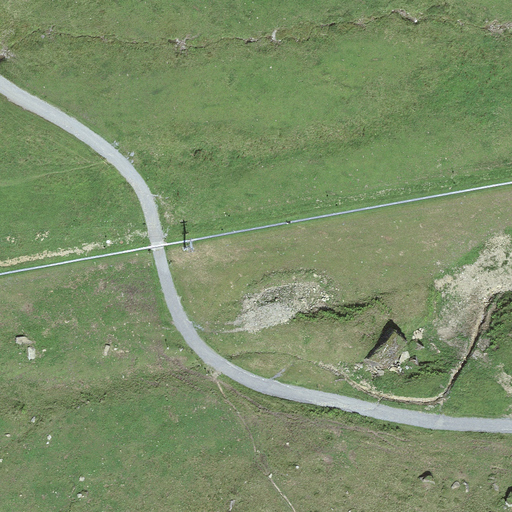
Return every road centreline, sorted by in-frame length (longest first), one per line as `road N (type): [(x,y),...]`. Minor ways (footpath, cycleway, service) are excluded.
road 1 (track): [(511,426),(424,421),(264,387),(215,361)]
road 2 (track): [(147,209),(118,159),(0,83)]
road 3 (track): [(215,361),(174,308),(147,209)]
